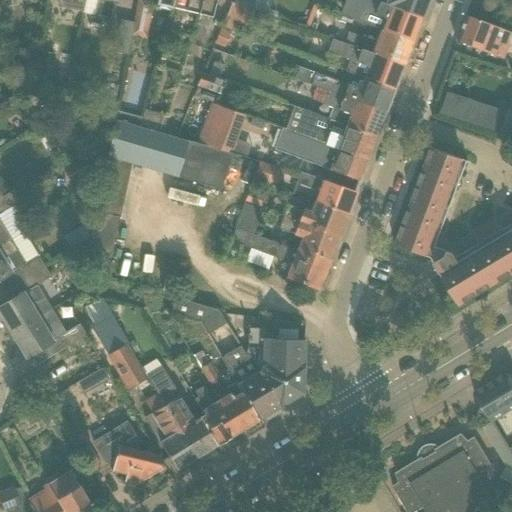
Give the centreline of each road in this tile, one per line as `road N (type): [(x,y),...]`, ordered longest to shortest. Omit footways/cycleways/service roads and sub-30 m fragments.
road 1 (residential): [(451,0),(334,320),(335,342),(375,408)]
road 2 (tertiary): [(203,511),(375,408)]
road 3 (tertiary): [(375,408),(511,325)]
